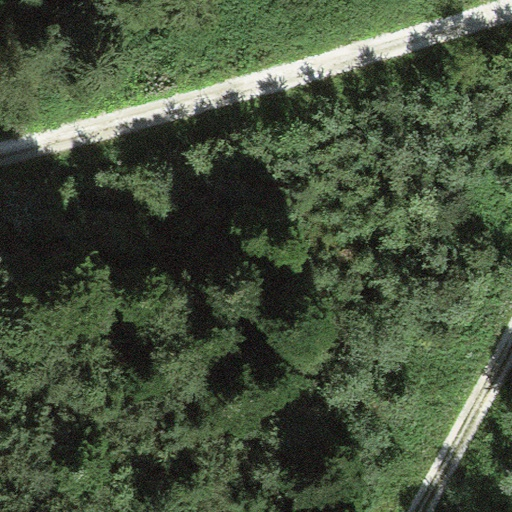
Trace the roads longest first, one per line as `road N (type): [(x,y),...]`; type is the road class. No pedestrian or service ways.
road 1 (track): [(511,11),(136,123),(0,153)]
road 2 (track): [(511,348),(426,511)]
